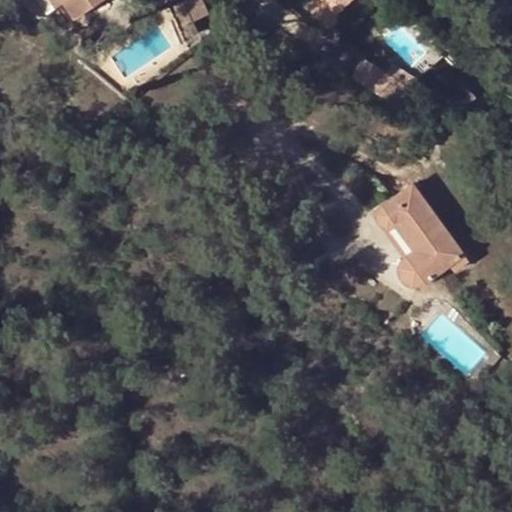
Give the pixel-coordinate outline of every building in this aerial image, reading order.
[(40,0),(48,11),(64,0),(40,0)] [(65,0),(78,18),(104,0),(65,0)] [(203,0),(183,0),(193,22),(210,13),(203,0)] [(320,0),(311,10),(322,21),(335,9),(339,14),(352,0),(320,0)] [(335,9),(322,21),(331,30),(343,18),(339,14),(335,9)] [(389,69),(366,55),(354,76),(393,99),(412,83),(421,75),(407,67),(401,76),(389,69)] [(395,60),(389,69),(401,76),(407,67),(395,60)] [(456,76),(450,82),(459,91),(464,86),(456,76)] [(464,86),(459,91),(455,94),(468,107),(477,98),(464,86)] [(470,261),(415,184),(381,207),(381,214),(381,220),(384,224),(389,227),(393,227),(399,226),(416,251),(404,259),(403,263),(401,270),(402,275),(407,280),(412,284),(417,285),(423,284),(451,264),(456,271),(470,261)] [(492,344),(486,352),(476,364),(488,373),(504,353),(492,344)]
